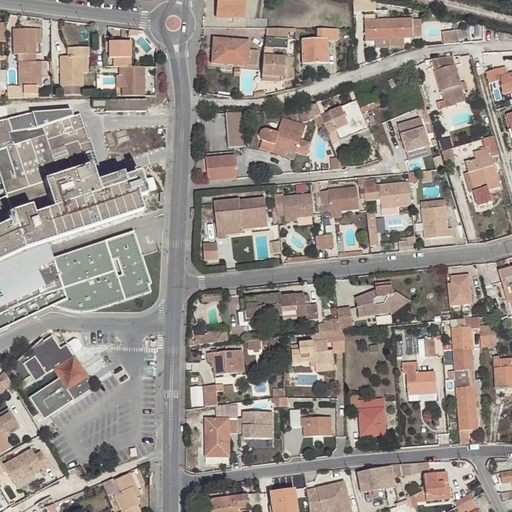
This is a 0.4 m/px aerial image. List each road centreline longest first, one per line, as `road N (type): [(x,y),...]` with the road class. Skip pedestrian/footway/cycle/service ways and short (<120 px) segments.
road 1 (residential): [(175,285),(511,246)]
road 2 (residential): [(185,111),(297,97),(414,55),(511,44)]
road 3 (residential): [(174,486),(473,450)]
road 4 (residential): [(179,188),(388,167)]
road 5 (secondary): [(175,285),(175,449)]
road 6 (residential): [(156,22),(0,1)]
road 7 (unclassified): [(175,449),(40,503)]
